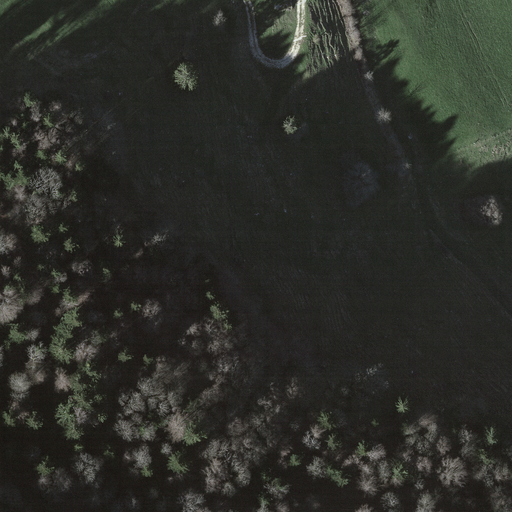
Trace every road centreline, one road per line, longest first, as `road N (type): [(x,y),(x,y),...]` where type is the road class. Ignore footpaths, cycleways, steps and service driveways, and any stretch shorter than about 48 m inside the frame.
road 1 (track): [(355,0),(427,216),(511,311)]
road 2 (track): [(0,209),(41,298),(78,511)]
road 3 (track): [(246,0),(265,64),(291,56),(300,0)]
